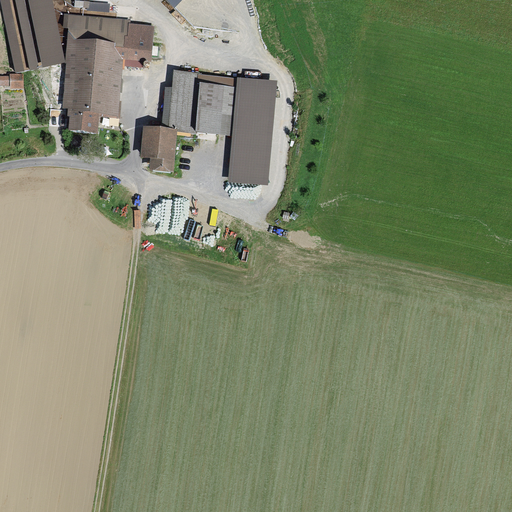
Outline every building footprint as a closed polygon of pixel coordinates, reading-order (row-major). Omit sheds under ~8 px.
[(25,74),(9,0),(0,0),(16,76),(25,74)] [(39,70),(24,0),(14,0),(30,72),(39,70)] [(52,0),(28,0),(43,70),(66,65),(52,0)] [(164,0),(173,9),(181,0),(164,0)] [(68,134),(98,136),(99,118),(119,119),(124,61),(153,64),(156,27),(130,25),(131,21),(64,16),(63,30),(69,31),(66,67),(64,90),(63,112),(68,112),(67,120),(69,120),(68,134)] [(198,75),(174,73),(173,90),(165,89),(162,130),(178,132),(178,134),(233,139),(237,89),(197,86),(198,76),(198,75)] [(10,76),(11,90),(24,90),(23,76),(10,76)] [(238,80),(198,76),(197,86),(237,89),(238,80)] [(0,86),(10,87),(10,77),(0,77),(0,86)] [(233,139),(229,185),(268,188),(278,84),(238,80),(237,89),(233,139)] [(162,130),(143,129),(141,161),(151,161),(150,173),(174,175),(178,134),(178,132),(162,130)] [(150,189),(149,210),(171,211),(172,191),(150,189)]
